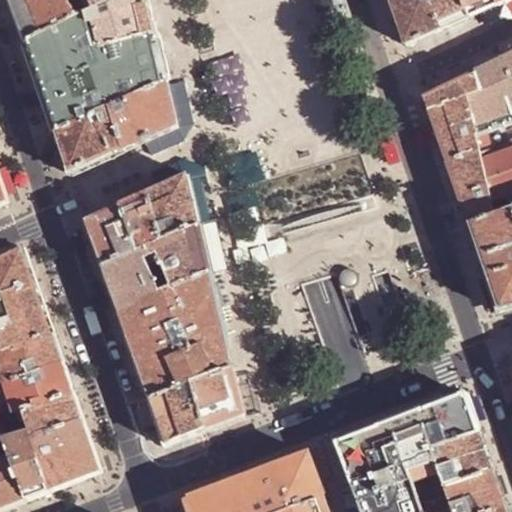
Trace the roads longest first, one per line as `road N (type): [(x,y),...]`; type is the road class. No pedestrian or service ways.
road 1 (residential): [(144,489),(52,216),(0,240)]
road 2 (residential): [(359,406),(144,489)]
road 3 (residential): [(359,406),(487,357)]
